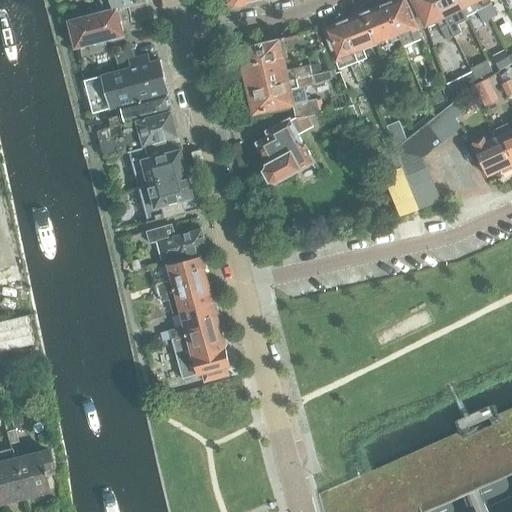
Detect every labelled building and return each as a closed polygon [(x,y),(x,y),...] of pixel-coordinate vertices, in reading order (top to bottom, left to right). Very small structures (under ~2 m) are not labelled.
[(102,0),(105,12),(146,1),(146,0),(102,0)] [(399,0),(387,5),(400,36),(403,44),(404,44),(404,46),(422,39),(406,0),(399,0)] [(454,36),(436,0),(414,0),(427,25),(437,20),(447,40),(454,36)] [(436,0),(454,36),(462,33),(452,13),(463,8),(458,0),(436,0)] [(458,0),(463,8),(473,2),(483,23),(491,19),(481,0),(458,0)] [(481,0),(491,19),(498,16),(490,0),(481,0)] [(146,1),(105,12),(69,21),(76,49),(91,45),(93,53),(108,49),(106,41),(113,39),(113,40),(126,36),(122,21),(132,19),(133,21),(151,16),(148,4),(146,1)] [(374,6),(364,10),(378,45),(400,36),(387,5),(375,9),(374,6)] [(356,17),(343,22),(356,53),(359,61),(360,61),(368,58),(365,50),(378,45),(364,10),(355,14),(356,17)] [(356,53),(343,22),(325,29),(341,68),(351,64),(359,82),(367,78),(360,61),(359,61),(356,53)] [(244,64),(243,66),(285,57),(322,50),(317,30),(258,43),(256,46),(253,44),(247,46),(245,48),(243,47),(241,50),(239,53),(241,54),(240,56),(242,63),(244,64)] [(511,62),(509,56),(506,50),(493,56),(501,71),(511,64),(511,62)] [(166,92),(158,63),(161,62),(161,60),(150,63),(148,55),(130,60),(132,68),(85,80),(94,113),(117,107),(166,94),(166,92)] [(247,80),(250,90),(323,72),(321,63),(312,65),(312,64),(288,70),(285,57),(243,66),(245,68),(243,72),(245,77),(247,80)] [(489,62),(472,72),(476,81),(494,71),(489,62)] [(309,102),(306,87),(316,84),(334,79),(332,71),(323,73),(323,72),(250,90),(252,100),(251,102),(252,108),(255,111),(255,113),(294,105),(295,105),(309,102)] [(476,81),(472,72),(449,84),(453,93),(476,81)] [(511,80),(503,84),(509,96),(511,94),(511,80)] [(446,101),(441,90),(429,95),(434,106),(446,101)] [(497,102),(492,90),(482,94),(487,106),(497,102)] [(109,118),(112,127),(174,111),(169,91),(166,92),(166,94),(117,107),(119,116),(109,118)] [(295,105),(294,105),(297,118),(292,120),(291,119),(267,132),(270,136),(258,143),(269,164),(268,165),(265,171),(270,181),(277,181),(277,182),(316,162),(306,144),(305,145),(300,134),(314,127),(308,116),(321,113),(318,100),(309,102),(295,105)] [(437,117),(452,135),(462,127),(456,118),(463,113),(455,102),(437,117)] [(354,106),(348,108),(356,122),(360,120),(354,106)] [(167,140),(180,136),(174,111),(112,127),(98,131),(105,157),(131,151),(145,147),(145,146),(167,140)] [(428,124),(443,143),(452,135),(437,117),(428,124)] [(389,127),(398,149),(408,141),(401,122),(389,127)] [(419,132),(433,150),(443,143),(428,124),(419,132)] [(497,129),(500,135),(511,160),(511,129),(511,130),(509,124),(497,129)] [(398,150),(396,151),(424,157),(433,150),(419,132),(408,141),(398,149),(398,150)] [(511,160),(500,135),(488,141),(485,136),(474,142),(482,161),(478,163),(482,172),(487,170),(489,175),(502,169),(504,174),(511,170),(511,164),(511,165),(511,164),(511,160)] [(131,151),(141,187),(188,174),(182,150),(170,153),(167,140),(145,146),(145,147),(131,151)] [(403,167),(407,177),(429,168),(424,157),(396,151),(400,161),(403,167)] [(415,199),(411,188),(407,177),(403,167),(384,175),(401,217),(420,210),(415,199)] [(407,177),(411,188),(433,179),(429,168),(407,177)] [(188,174),(141,187),(150,222),(186,212),(183,201),(195,197),(188,174)] [(411,188),(415,199),(438,190),(433,179),(411,188)] [(369,187),(368,197),(378,198),(379,188),(369,187)] [(438,190),(415,199),(420,210),(442,200),(438,190)] [(0,268),(14,265),(0,201),(0,268)] [(150,242),(157,240),(163,262),(208,250),(202,228),(176,235),(173,223),(147,230),(150,242)] [(158,283),(160,293),(208,280),(206,270),(207,267),(205,260),(202,259),(202,256),(169,265),(173,279),(158,283)] [(143,259),(136,261),(138,267),(145,266),(143,259)] [(177,297),(182,312),(214,303),(214,300),(215,297),(213,290),(210,288),(208,280),(160,293),(162,301),(177,297)] [(164,341),(173,339),(221,326),(218,316),(219,313),(217,305),(215,304),(214,303),(182,312),(185,325),(170,329),(171,331),(161,333),(164,341)] [(173,339),(175,347),(190,343),(194,358),(227,349),(226,346),(228,344),(226,336),(223,335),(221,326),(173,339)] [(26,369),(28,386),(42,384),(38,366),(26,369)] [(0,393),(6,392),(3,380),(9,379),(7,370),(0,372),(0,393)] [(511,511),(511,405),(332,489),(318,493),(323,511),(511,511)] [(21,416),(12,418),(14,425),(23,423),(21,416)] [(11,448),(0,451),(0,502),(3,502),(6,504),(13,502),(14,499),(24,497),(13,456),(11,448)] [(25,453),(13,456),(24,497),(33,494),(36,496),(43,494),(45,491),(49,490),(44,473),(54,470),(49,451),(26,457),(25,453)]
